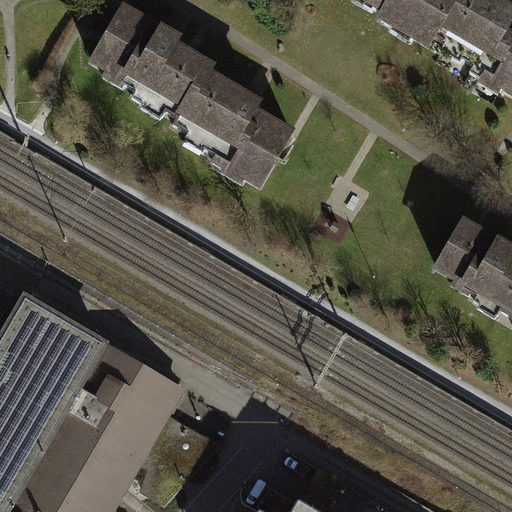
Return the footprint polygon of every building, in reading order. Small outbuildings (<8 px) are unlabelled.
[(445,0),(363,0),(425,36),(433,22),(445,0)] [(445,0),(433,22),(511,67),(511,2),(508,0),(445,0)] [(182,47),(126,16),(97,66),(186,117),(207,81),(213,71),(179,52),(182,47)] [(262,113),(207,81),(186,117),(178,132),(211,151),(207,158),(263,190),(293,138),(259,119),(262,113)] [(511,252),(472,230),(443,280),(511,319),(511,252)] [(0,511),(112,511),(140,464),(150,468),(142,491),(165,505),(219,447),(166,415),(182,389),(24,300),(0,342),(0,511)]
